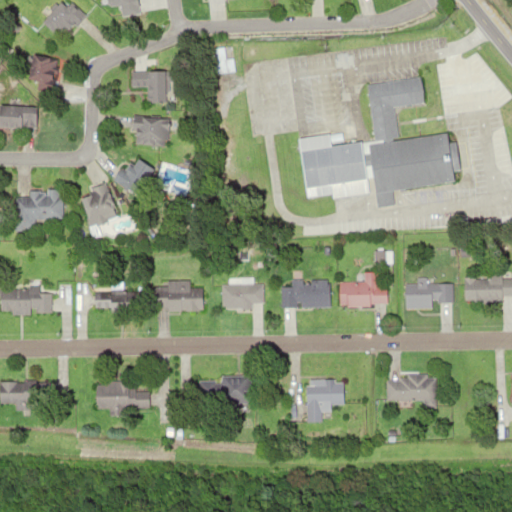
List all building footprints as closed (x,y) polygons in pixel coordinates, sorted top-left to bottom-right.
[(61,0),(63,0),(84,15),(66,40),(44,24),(61,0)] [(106,0),(129,0),(130,4),(108,9),(106,0)] [(33,55),(57,59),(52,84),(28,79),(33,55)] [(145,72),(170,72),(171,100),(145,101),(145,72)] [(364,83),(417,76),(421,106),(368,113),(364,83)] [(2,107),(37,109),(36,131),(1,129),(2,107)] [(369,114),(392,111),(396,138),(373,141),(369,114)] [(136,116),(163,117),(162,145),(135,143),(136,116)] [(370,144),(446,133),(452,183),(376,193),(370,144)] [(301,149),(360,141),(367,185),(307,193),(301,149)] [(120,184),(138,158),(156,170),(138,196),(120,184)] [(81,197),(106,189),(115,217),(89,224),(81,197)] [(19,196),(57,197),(56,222),(18,221),(19,196)] [(463,277),(511,277),(511,301),(463,301),(463,277)] [(339,280),(385,281),(385,304),(339,304),(339,280)] [(405,283),(446,284),(445,305),(404,304),(405,283)] [(222,284),(261,285),(261,305),(221,304),(222,284)] [(281,284),(325,284),(325,309),(281,309),(281,284)] [(157,285),(199,285),(199,309),(158,309),(157,285)] [(3,287),(42,288),(42,312),(3,311),(3,287)] [(97,288),(136,288),(136,309),(96,309),(97,288)] [(199,376),(249,375),(250,401),(199,402),(199,376)] [(385,379),(433,377),(434,402),(386,404),(385,379)] [(307,378),(342,380),(340,408),(305,406),(307,378)] [(96,383),(148,384),(148,408),(95,407),(96,383)] [(0,386),(42,389),(41,415),(0,413),(0,386)]
